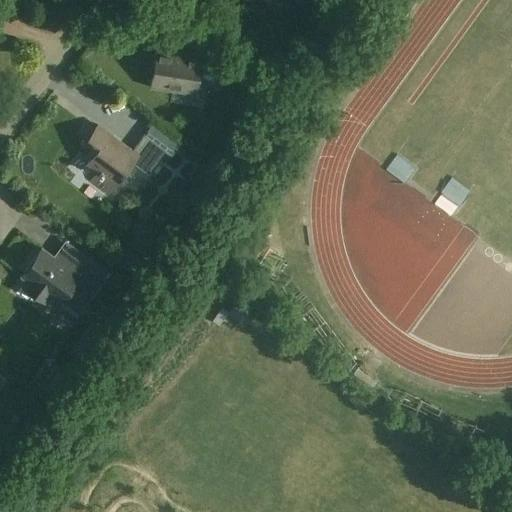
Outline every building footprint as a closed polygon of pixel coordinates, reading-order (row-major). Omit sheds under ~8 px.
[(218,68),(223,32),(198,28),(194,55),(157,49),(151,87),(197,95),(202,66),(218,68)] [(99,125),(81,150),(92,158),(86,167),(98,175),(92,183),(108,194),(132,161),(148,173),(165,150),(143,133),(131,149),(99,125)] [(393,158),(412,173),(424,158),(405,143),(393,158)] [(439,192),(460,207),(471,193),(450,178),(439,192)] [(43,248),(23,275),(28,279),(23,287),(45,303),(50,295),(61,303),(62,301),(80,313),(105,278),(84,263),(77,273),(43,248)] [(92,324),(83,336),(95,344),(103,331),(92,324)] [(66,373),(46,359),(32,378),(52,392),(66,373)]
